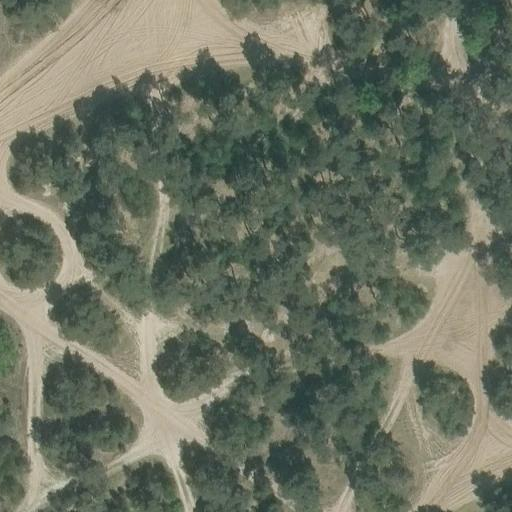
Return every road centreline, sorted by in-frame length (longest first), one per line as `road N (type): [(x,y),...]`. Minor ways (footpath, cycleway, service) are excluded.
road 1 (track): [(463,0),(451,85),(227,60),(97,94),(0,146)]
road 2 (track): [(0,303),(306,511)]
road 3 (track): [(37,329),(34,496),(19,511)]
road 4 (track): [(99,0),(0,139)]
